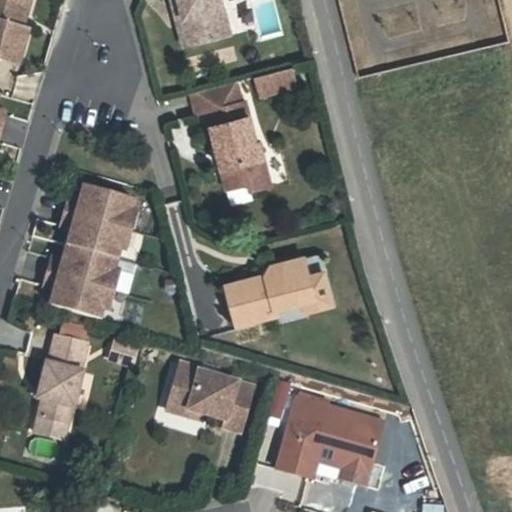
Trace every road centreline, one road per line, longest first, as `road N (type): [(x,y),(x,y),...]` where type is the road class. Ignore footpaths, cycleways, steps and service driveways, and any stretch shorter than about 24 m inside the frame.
road 1 (residential): [(324,0),(386,235),(477,511)]
road 2 (residential): [(101,42),(56,92),(0,289)]
